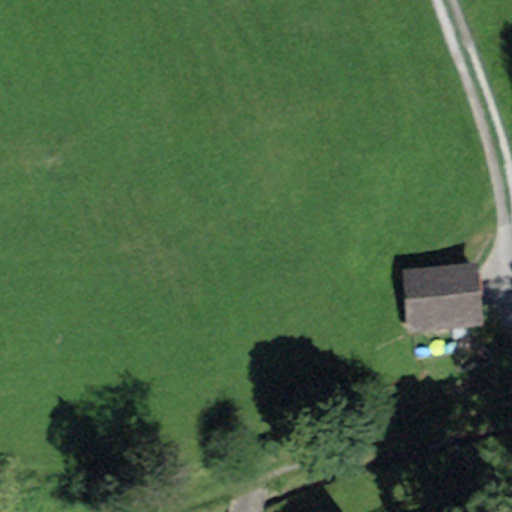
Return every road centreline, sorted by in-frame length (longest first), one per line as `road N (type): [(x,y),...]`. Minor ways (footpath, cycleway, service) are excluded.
road 1 (track): [(511,387),(169,511)]
road 2 (track): [(450,0),(511,182)]
